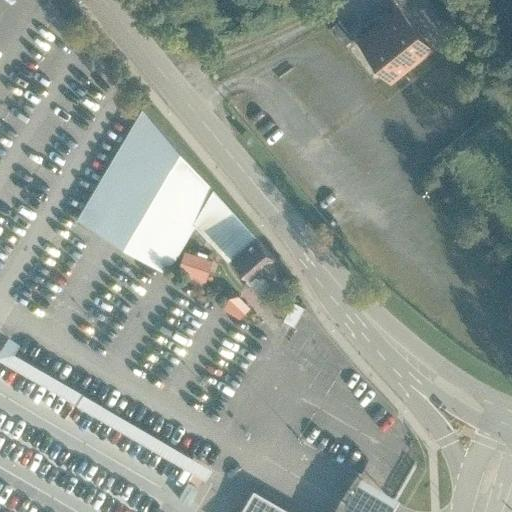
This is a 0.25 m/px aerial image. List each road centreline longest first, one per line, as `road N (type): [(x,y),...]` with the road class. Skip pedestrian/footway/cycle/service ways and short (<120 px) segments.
road 1 (secondary): [(304,245),(341,310),(446,439),(474,511)]
road 2 (secondary): [(304,245),(105,0)]
road 3 (secondary): [(505,420),(399,353),(304,245)]
road 4 (unknown): [(171,82),(350,0)]
